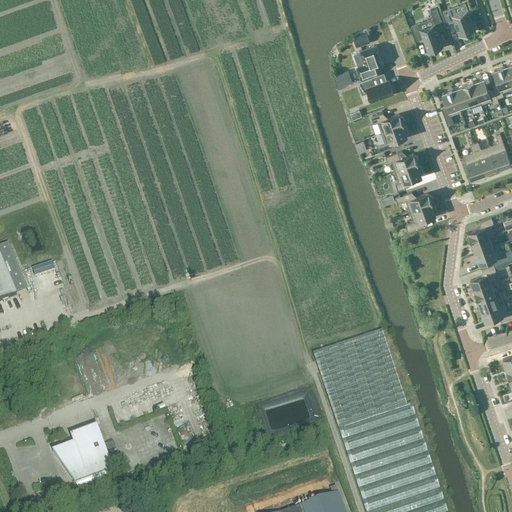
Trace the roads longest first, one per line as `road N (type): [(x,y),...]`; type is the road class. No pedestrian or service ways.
road 1 (residential): [(469,355),(447,280),(457,212)]
road 2 (residential): [(457,212),(409,82)]
road 3 (residential): [(511,472),(469,355)]
